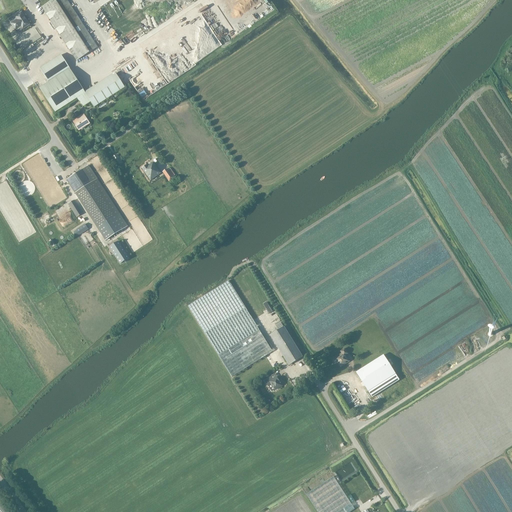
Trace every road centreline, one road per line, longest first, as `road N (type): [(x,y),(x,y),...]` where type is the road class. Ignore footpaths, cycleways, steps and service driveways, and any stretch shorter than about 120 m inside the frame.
road 1 (unclassified): [(397,511),(315,384)]
road 2 (unclassified): [(70,162),(0,52)]
